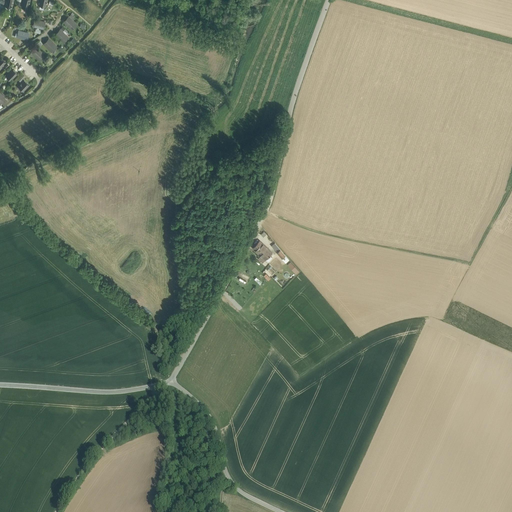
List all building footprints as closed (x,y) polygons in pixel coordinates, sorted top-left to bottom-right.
[(14,0),(5,0),(4,6),(12,8),(14,0)] [(75,23),(68,17),(64,22),(70,28),(75,23)] [(45,22),(35,19),(33,26),(43,28),(45,22)] [(60,29),(55,34),(62,40),(66,36),(60,29)] [(26,32),(19,30),(18,33),(20,34),(19,37),(27,40),(28,35),(25,34),(26,32)] [(55,45),(49,39),(44,44),(50,50),(55,45)] [(43,54),(37,47),(32,52),(39,59),(43,54)] [(12,68),(5,76),(11,82),(18,74),(12,68)] [(24,80),(17,87),(23,92),(30,86),(24,80)] [(265,246),(260,240),(253,247),(259,253),(261,255),(258,258),(263,263),(270,255),(271,255),(270,255),(272,253),(265,246)] [(280,250),(275,243),(272,246),(277,252),(280,250)] [(286,256),(280,250),(277,252),(277,253),(282,258),(282,259),(283,258),(285,256),(286,256)] [(292,263),(290,265),(297,273),(299,271),(292,263)]
